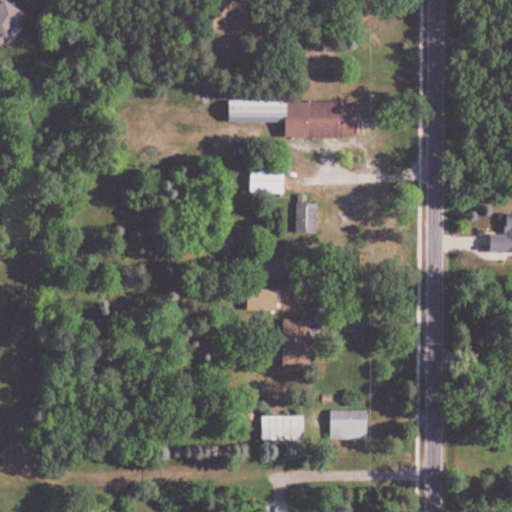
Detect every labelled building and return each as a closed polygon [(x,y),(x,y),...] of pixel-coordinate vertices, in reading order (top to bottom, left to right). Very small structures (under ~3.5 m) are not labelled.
[(220,101),(220,123),(277,123),(277,137),(354,138),(354,102),(220,101)] [(285,168),(245,168),(245,193),(285,193),(285,168)] [(307,194),(294,194),(294,234),(316,234),(316,203),(307,203),(307,194)] [(511,214),(498,214),(498,235),(482,235),(482,253),(511,252),(511,214)] [(278,312),(278,290),(240,290),(240,312),(278,312)] [(278,319),(278,368),(307,368),(307,319),(278,319)] [(327,440),(364,440),(364,411),(327,411),(327,440)] [(256,416),(256,441),(305,441),(305,416),(256,416)]
